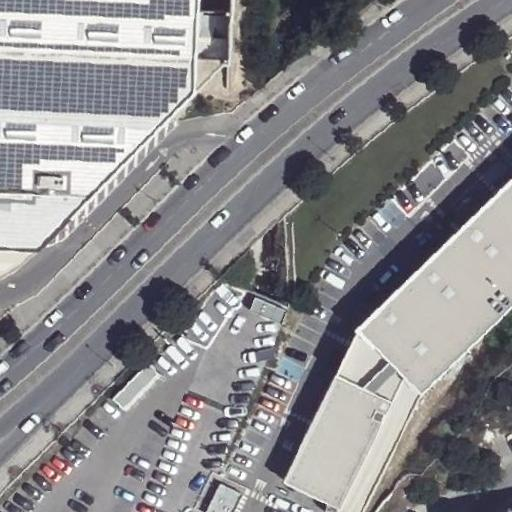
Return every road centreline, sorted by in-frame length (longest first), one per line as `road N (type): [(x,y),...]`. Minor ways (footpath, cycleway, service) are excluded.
road 1 (primary): [(57,389),(230,221),(379,92),(511,1)]
road 2 (primary): [(434,0),(257,134),(0,377)]
